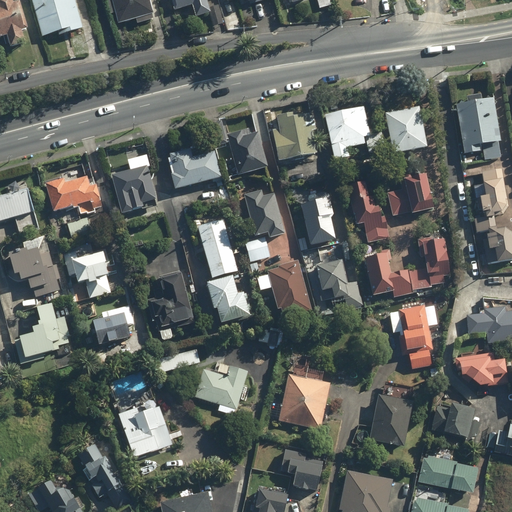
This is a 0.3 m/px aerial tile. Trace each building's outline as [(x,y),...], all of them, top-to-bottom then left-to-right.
[(5,0),(0,1),(0,35),(11,33),(15,48),(28,44),(24,29),(30,28),(23,2),(17,3),(16,0),(5,0)] [(67,35),(87,30),(78,0),(36,0),(45,36),(66,31),(67,35)] [(141,24),(158,20),(153,0),(116,0),(123,24),(140,20),(141,24)] [(209,0),(210,0),(174,0),(177,9),(195,4),(198,19),(213,15),(209,0)] [(486,91),(469,94),(470,102),(459,104),(466,153),(483,151),(482,144),(504,140),(498,98),(487,99),(486,91)] [(423,108),(387,114),(394,153),(430,146),(423,108)] [(371,154),(385,151),(381,133),(373,135),(367,109),(328,117),(337,159),(353,156),(351,149),(369,145),(371,154)] [(299,112),(274,117),(283,160),(323,151),(314,113),(300,116),(299,112)] [(251,128),(230,134),(240,175),(270,167),(261,133),(253,135),(251,128)] [(218,143),(171,155),(179,188),(226,176),(218,143)] [(130,171),(113,176),(123,215),(148,208),(147,203),(159,200),(150,168),(155,167),(151,152),(127,158),(130,171)] [(488,217),(499,216),(498,211),(510,210),(504,168),(483,171),(487,195),(480,196),(482,212),(488,211),(488,217)] [(429,172),(407,177),(415,212),(437,207),(429,172)] [(69,175),(48,182),(56,211),(82,203),(85,213),(105,207),(98,183),(93,185),(90,176),(71,181),(69,175)] [(369,182),(351,186),(359,223),(377,219),(369,182)] [(32,187),(0,195),(0,221),(1,224),(39,213),(32,187)] [(317,200),(302,203),(312,244),(341,238),(330,189),(315,193),(317,200)] [(266,190),(246,196),(258,236),(271,232),(273,237),(289,233),(277,193),(268,196),(266,190)] [(407,194),(391,197),(394,215),(410,213),(407,194)] [(90,217),(67,223),(72,240),(94,235),(90,217)] [(496,217),(474,220),(477,234),(486,232),(487,239),(482,240),(487,265),(511,260),(511,228),(507,226),(498,227),(496,217)] [(229,218),(199,226),(213,278),(243,270),(229,218)] [(447,235),(423,240),(430,274),(439,272),(437,264),(452,262),(447,235)] [(268,237),(247,243),(253,261),(274,255),(268,237)] [(42,244),(12,253),(18,274),(22,273),(24,281),(30,279),(34,292),(42,289),(44,298),(62,292),(53,264),(49,266),(42,244)] [(78,251),(65,254),(71,277),(80,274),(82,284),(90,282),(94,297),(110,293),(106,276),(110,275),(104,253),(80,258),(78,251)] [(397,296),(429,289),(424,265),(394,271),(390,251),(367,256),(374,294),(396,290),(397,296)] [(345,260),(318,266),(324,291),(334,288),(336,297),(345,295),(348,308),(364,304),(358,280),(350,282),(345,260)] [(288,323),(316,315),(302,262),(270,271),(280,309),(284,309),(288,323)] [(194,316),(183,270),(159,276),(165,301),(155,303),(161,325),(194,316)] [(239,293),(233,275),(212,282),(223,317),(251,308),(245,291),(239,293)] [(61,320),(56,302),(40,306),(45,321),(35,324),(38,332),(20,337),(26,358),(78,342),(70,317),(61,320)] [(138,338),(131,306),(104,311),(106,317),(97,319),(103,345),(138,338)] [(425,306),(402,309),(411,368),(433,365),(425,306)] [(511,307),(489,309),(490,313),(468,314),(469,333),(491,331),(492,343),(511,341),(511,307)] [(200,350),(159,360),(162,372),(203,362),(200,350)] [(470,375),(482,383),(498,381),(497,373),(509,372),(508,359),(494,361),(493,354),(459,357),(461,375),(470,375)] [(231,375),(207,369),(199,397),(221,402),(219,412),(240,417),(252,371),(233,366),(231,375)] [(335,379),(289,371),(280,420),(325,429),(335,379)] [(415,402),(380,395),(371,438),(407,445),(415,402)] [(453,410),(438,407),(433,430),(472,438),(478,407),(454,402),(453,410)] [(146,406),(123,413),(137,457),(176,445),(164,407),(148,412),(146,406)] [(511,428),(502,427),(498,447),(511,449),(511,428)] [(95,441),(78,451),(88,469),(84,471),(101,501),(110,496),(119,511),(136,501),(110,456),(105,458),(95,441)] [(309,453),(286,450),(282,473),(298,475),(296,489),(321,492),(325,463),(308,461),(309,453)] [(481,467),(427,456),(422,481),(476,492),(481,467)] [(389,502),(393,478),(350,472),(344,511),(393,511),(395,503),(389,502)] [(55,478),(30,493),(42,511),(51,507),(53,511),(86,511),(83,507),(87,505),(80,494),(73,499),(66,486),(61,488),(55,478)] [(218,511),(214,490),(163,500),(165,511),(218,511)] [(256,511),(281,511),(282,510),(289,511),(292,496),(261,490),(256,511)] [(470,511),(472,508),(417,498),(414,511),(470,511)]
